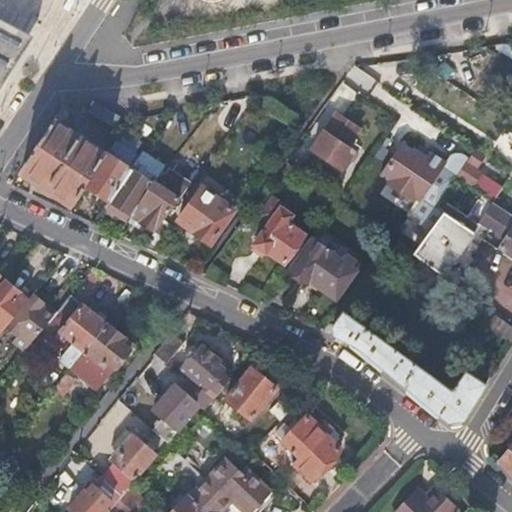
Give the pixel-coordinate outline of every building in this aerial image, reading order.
[(0,16),(0,56),(13,65),(15,66),(33,37),(0,16)] [(0,84),(13,65),(0,56),(0,84)] [(88,112),(113,128),(120,118),(94,102),(88,112)] [(88,185),(107,155),(54,121),(22,170),(76,204),(88,185)] [(221,144),(233,129),(219,121),(200,147),(213,156),(221,144)] [(314,149),(344,169),(349,158),(353,160),(358,152),(324,131),(314,149)] [(441,197),(455,176),(444,167),(448,162),(432,156),(428,161),(419,154),(406,144),(382,176),(390,182),(387,186),(412,204),(416,199),(420,203),(423,198),(435,206),(441,197)] [(432,156),(423,149),(419,154),(428,161),(432,156)] [(486,155),(478,149),(459,179),(473,188),(482,174),(477,170),(486,155)] [(131,170),(107,155),(88,185),(111,200),(131,170)] [(149,170),(136,163),(131,170),(111,200),(106,208),(128,221),(134,213),(155,184),(144,178),(149,170)] [(155,184),(160,177),(149,170),(144,178),(155,184)] [(473,188),(492,201),(502,188),(482,174),(473,188)] [(158,229),(165,220),(180,200),(155,184),(134,213),(158,229)] [(204,187),(181,219),(211,241),(233,210),(204,187)] [(269,250),(290,266),(312,236),(309,236),(289,222),(296,213),(273,197),(263,212),(271,219),(255,242),(267,252),(269,250)] [(441,197),(435,206),(443,211),(474,233),(480,225),(477,223),(441,197)] [(511,214),(492,201),(477,223),(480,225),(487,231),(488,228),(505,240),(501,247),(511,253),(511,214)] [(425,238),(413,254),(420,259),(444,276),(474,233),(443,211),(425,238)] [(144,247),(161,255),(178,228),(165,220),(158,229),(144,247)] [(312,236),(290,266),(296,271),(294,274),(311,285),(314,281),(337,299),(358,270),(312,236)] [(27,301),(4,283),(0,288),(0,334),(5,329),(27,301)] [(27,301),(5,329),(22,342),(19,345),(28,352),(51,324),(56,317),(47,310),(50,306),(34,293),(27,301)] [(109,324),(73,296),(56,317),(51,324),(76,343),(62,360),(73,369),(109,324)] [(333,329),(335,336),(353,344),(394,377),(449,422),(462,421),(484,388),(464,373),(452,390),(345,312),(333,329)] [(489,327),(511,345),(511,344),(511,326),(498,316),(489,327)] [(128,339),(109,324),(73,369),(56,389),(75,404),(91,385),(94,387),(98,382),(109,370),(114,375),(133,352),(123,344),(128,339)] [(173,331),(155,352),(168,363),(186,340),(173,331)] [(137,347),(128,339),(123,344),(133,352),(137,347)] [(219,393),(231,379),(222,372),(225,367),(218,361),(220,358),(203,343),(182,369),(189,374),(216,397),(219,393)] [(241,381),(234,376),(231,379),(219,393),(251,420),(279,386),(254,366),(241,381)] [(322,377),(307,369),(289,389),(301,400),(322,377)] [(104,386),(114,375),(109,370),(98,382),(104,386)] [(152,404),(180,428),(184,424),(190,428),(202,413),(216,397),(189,374),(180,386),(176,383),(170,390),(166,388),(152,404)] [(309,415),(294,430),(285,441),(303,458),(297,464),(313,479),(341,449),(327,437),(317,428),(320,425),(309,415)] [(324,420),(320,425),(317,428),(327,437),(334,429),(324,420)] [(285,441),(294,430),(287,423),(278,434),(285,441)] [(131,488),(152,463),(159,454),(132,432),(118,448),(121,452),(114,459),(115,463),(106,474),(127,492),(131,488)] [(511,473),(511,446),(499,463),(501,465),(511,473)] [(229,459),(190,498),(204,511),(223,511),(234,501),(246,511),(255,511),(274,492),(249,470),(245,474),(229,459)] [(110,511),(113,508),(127,492),(106,474),(96,485),(94,484),(88,489),(85,488),(72,506),(78,511),(110,511)] [(116,511),(145,511),(142,508),(145,502),(131,488),(127,492),(113,508),(116,511)] [(459,511),(435,488),(426,498),(418,491),(397,511),(459,511)] [(204,511),(190,498),(176,511),(204,511)]
